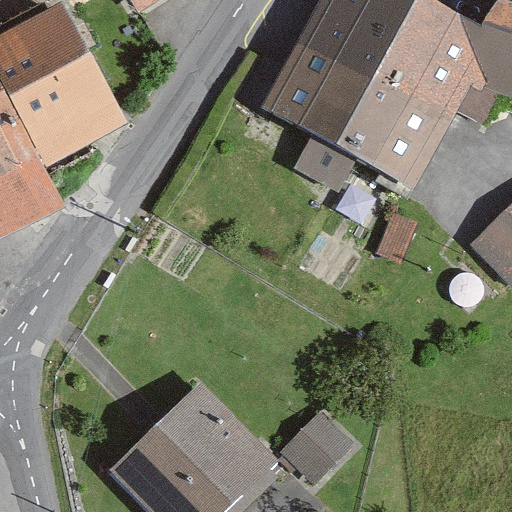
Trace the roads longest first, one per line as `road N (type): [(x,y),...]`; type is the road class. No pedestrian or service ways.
road 1 (residential): [(237,0),(26,332)]
road 2 (residential): [(26,332),(56,511)]
